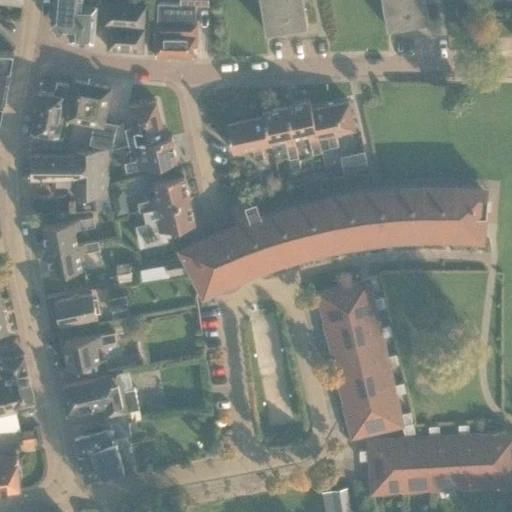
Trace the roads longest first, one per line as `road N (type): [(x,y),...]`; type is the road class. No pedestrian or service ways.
road 1 (residential): [(64,480),(20,265),(11,136)]
road 2 (residential): [(511,64),(186,71)]
road 3 (residential): [(256,291),(281,289),(292,305),(320,427),(303,450),(268,457),(250,450)]
road 4 (residential): [(256,291),(208,182),(186,71)]
road 5 (residential): [(64,480),(96,493),(236,463),(250,450)]
road 6 (residential): [(250,450),(228,318),(232,303),(256,291)]
road 7 (residential): [(186,71),(28,49)]
